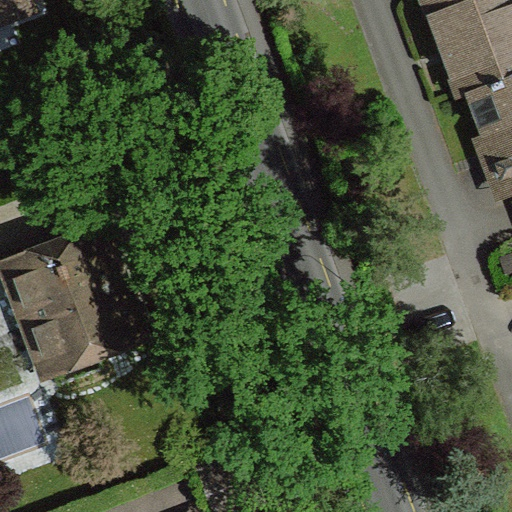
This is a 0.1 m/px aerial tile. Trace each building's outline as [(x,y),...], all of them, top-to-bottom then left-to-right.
[(31,0),(0,0),(0,17),(34,5),(31,0)] [(511,0),(426,0),(463,98),(472,94),(511,79),(511,0)] [(511,79),(472,94),(511,198),(511,197),(511,79)] [(220,200),(200,146),(120,175),(140,229),(220,200)] [(98,231),(12,261),(54,375),(139,343),(98,231)] [(242,511),(277,499),(257,447),(201,468),(209,491),(216,511),(242,511)]
